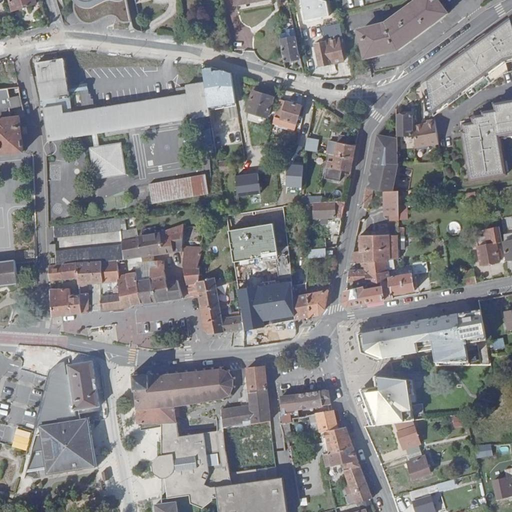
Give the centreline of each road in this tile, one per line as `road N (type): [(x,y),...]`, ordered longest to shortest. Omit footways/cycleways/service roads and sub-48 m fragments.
road 1 (residential): [(390,93),(302,85),(155,48),(57,39)]
road 2 (unclassified): [(331,325),(359,161),(390,93)]
road 3 (residential): [(331,325),(251,350),(147,358),(107,352)]
road 4 (unclassified): [(382,511),(329,350),(331,325)]
road 5 (residential): [(511,281),(353,313),(331,325)]
